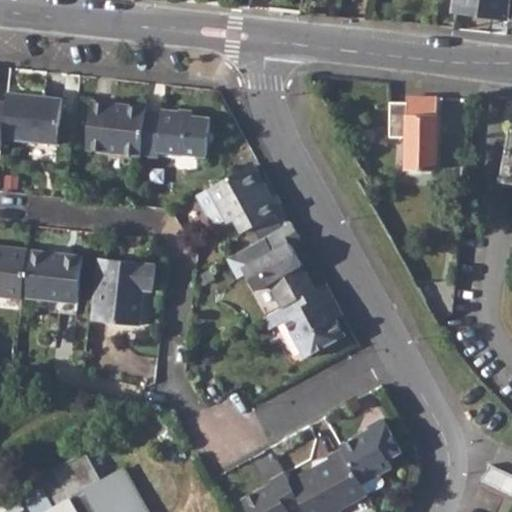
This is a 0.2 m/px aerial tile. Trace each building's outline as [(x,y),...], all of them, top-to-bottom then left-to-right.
[(511,0),(456,0),(455,11),(511,19),(511,0)] [(3,101),(0,124),(0,138),(53,144),(58,97),(3,92),(3,101)] [(407,169),(437,171),(438,97),(408,97),(408,102),(391,102),(391,137),(407,137),(407,169)] [(85,148),(139,154),(143,109),(143,106),(90,100),(85,148)] [(156,152),(203,157),(208,117),(177,113),(177,110),(159,108),(159,111),(143,109),(139,154),(156,155),(156,152)] [(242,234),(254,228),(275,215),(284,210),(275,194),(266,199),(247,166),(195,196),(211,226),(224,219),(228,225),(234,221),(242,234)] [(282,227),(275,215),(254,228),(260,239),(263,238),(282,227)] [(282,227),(263,238),(272,253),(243,269),(256,291),(268,284),(281,307),(314,287),(289,243),(300,238),(290,222),(282,227)] [(24,253),(20,295),(75,301),(80,255),(25,248),(24,253)] [(0,294),(20,296),(20,295),(24,253),(0,250),(0,294)] [(98,256),(91,318),(142,323),(145,288),(154,289),(156,262),(98,256)] [(283,319),(305,356),(344,335),(334,317),(327,304),(334,300),(324,282),(314,287),(281,307),(263,317),(269,328),(283,319)] [(342,313),(334,300),(327,304),(334,317),(342,313)] [(377,471),(390,464),(385,456),(399,449),(380,416),(366,424),(368,427),(339,443),(341,447),(360,481),(377,471)] [(329,462),(312,471),(310,468),(289,480),(303,506),(306,511),(330,511),(365,491),(360,481),(341,447),(327,456),(329,462)] [(149,511),(125,467),(102,480),(86,452),(54,467),(22,488),(36,511),(149,511)] [(481,480),(511,495),(511,475),(489,464),(481,480)] [(248,511),(293,511),(303,506),(289,480),(284,471),(270,479),(272,482),(241,499),(248,511)] [(381,479),(377,471),(360,481),(365,491),(380,482),(381,479)]
